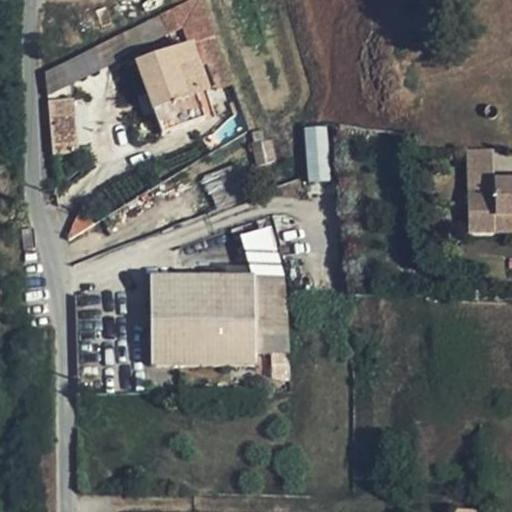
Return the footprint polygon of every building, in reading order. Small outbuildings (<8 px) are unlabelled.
[(200,0),(192,0),(113,37),(122,56),(182,28),(188,45),(198,42),(214,88),(229,83),(200,0)] [(188,45),(133,64),(160,138),(203,123),(194,96),(204,92),(188,45)] [(48,90),(103,72),(96,50),(41,68),(48,90)] [(71,97),(48,99),(53,152),(75,150),(71,97)] [(308,181),(331,179),(326,124),(304,126),(308,181)] [(268,136),(250,141),(257,163),(275,158),(268,136)] [(464,196),(491,195),(490,153),(464,153),(464,196)] [(511,183),(491,184),(491,195),(464,196),(465,235),(509,234),(509,218),(511,217),(511,183)] [(257,272),(151,270),(151,365),(255,366),(256,350),(257,272)] [(257,272),(256,350),(287,350),(288,273),(257,272)]
